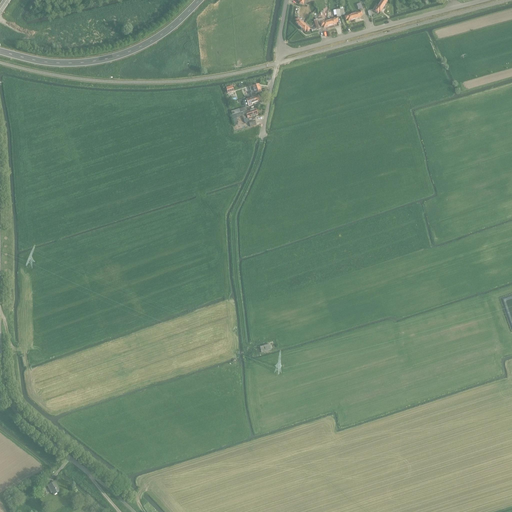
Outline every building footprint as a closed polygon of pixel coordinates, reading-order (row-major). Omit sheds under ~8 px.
[(380,13),(384,7),(379,4),(375,12),(378,13),(379,12),(380,13)] [(345,16),(344,9),(343,7),(340,8),(340,10),(336,10),(337,15),(337,17),(341,17),(341,16),(345,16)] [(295,23),(300,28),(304,24),(297,18),(295,20),(296,22),(295,23)] [(314,21),(316,28),(311,29),(312,32),(317,31),(317,30),(321,29),(319,24),(320,24),(321,27),(323,26),(324,28),(330,26),(329,21),(325,22),(325,19),(319,21),(319,20),(318,20),(315,20),(314,21)] [(310,30),(304,24),(300,28),(305,32),(306,31),(307,32),(310,30)] [(256,94),(261,92),(259,85),(253,87),(253,86),(249,87),(251,92),(250,94),(251,97),(256,95),(256,94)] [(246,100),(243,101),(245,106),(248,105),(249,107),(253,105),(252,104),(260,101),(258,96),(248,99),(246,100)] [(248,118),(258,115),(256,109),(245,113),(245,112),(241,113),(242,116),(246,115),(247,118),(244,120),(245,123),(249,121),(248,118)] [(259,353),(261,353),(271,350),(270,345),(260,347),(257,348),(259,353)] [(54,495),(60,492),(55,482),(48,486),(51,493),(52,492),(54,495)]
